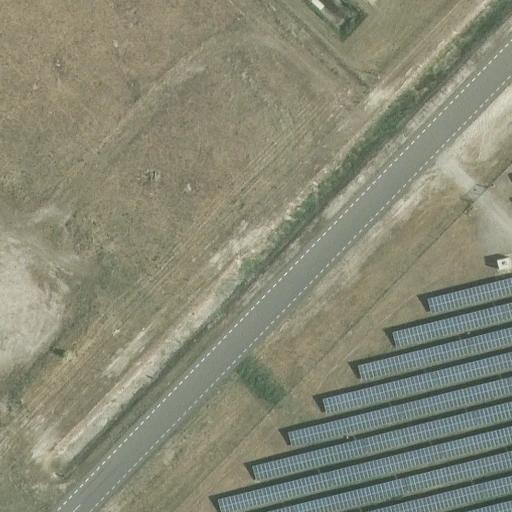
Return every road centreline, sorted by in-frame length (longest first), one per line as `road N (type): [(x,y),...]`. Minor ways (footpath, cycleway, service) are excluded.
road 1 (unclassified): [(511,58),(73,511)]
road 2 (track): [(423,151),(511,234)]
